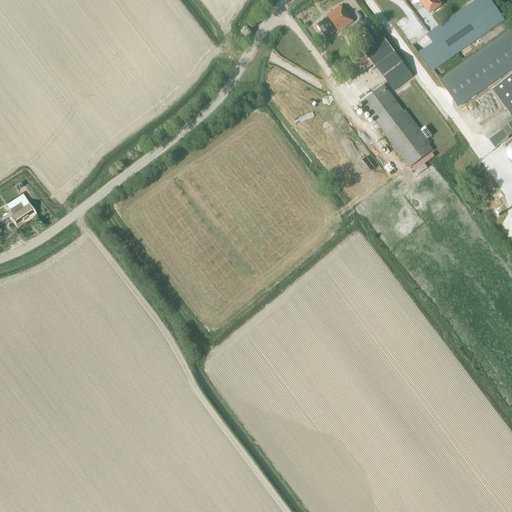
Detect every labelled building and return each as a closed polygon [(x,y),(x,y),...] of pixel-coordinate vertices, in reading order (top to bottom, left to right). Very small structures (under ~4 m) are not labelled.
[(433,43),(418,54),(431,72),(505,20),(499,11),(492,2),(490,0),(477,0),(427,35),(433,43)] [(419,0),(429,14),(441,5),(437,0),(419,0)] [(338,33),(353,22),(346,12),(345,12),(341,6),(326,16),(328,18),(318,25),(326,38),(337,30),(338,33)] [(511,29),(439,80),(458,107),(511,68),(511,29)] [(370,34),(357,43),(362,50),(375,41),(370,34)] [(384,38),(364,53),(375,67),(391,55),(395,53),(384,38)] [(391,55),(375,67),(393,92),(413,77),(395,53),(391,55)] [(511,116),(511,122),(489,140),(495,149),(508,139),(508,138),(511,134),(511,74),(492,89),(511,116)] [(383,85),(367,97),(365,93),(358,98),(410,167),(433,151),(383,85)] [(416,109),(425,104),(415,86),(406,91),(416,109)] [(29,205),(24,208),(20,203),(9,211),(12,216),(9,218),(17,229),(36,216),(29,205)]
